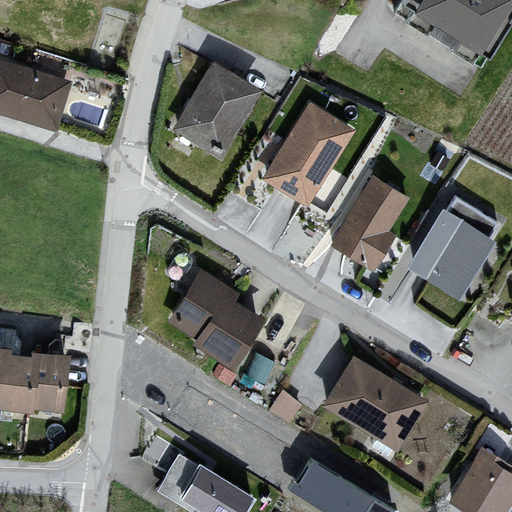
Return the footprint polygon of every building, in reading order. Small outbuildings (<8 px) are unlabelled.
[(411,0),(410,2),(476,44),(503,0),(411,0)] [(0,60),(0,108),(60,128),(71,82),(0,60)] [(211,61),(173,126),(219,153),(257,88),(211,61)] [(309,102),(264,174),(308,202),(353,130),(309,102)] [(373,173),(330,242),(369,266),(389,233),(383,229),(405,192),(373,173)] [(442,207),(407,263),(452,290),(494,220),(454,195),(445,210),(442,207)] [(199,268),(169,318),(195,334),(193,337),(231,359),(258,314),(229,296),(233,289),(199,268)] [(0,404),(29,408),(30,403),(58,407),(65,350),(27,345),(27,351),(5,349),(5,343),(0,342),(0,404)] [(352,351),(322,398),(395,444),(425,397),(352,351)] [(291,414),(300,394),(280,385),(271,405),(291,414)] [(482,446),(451,500),(471,511),(495,511),(511,483),(511,471),(502,465),(505,460),(482,446)] [(239,511),(251,491),(195,460),(177,494),(210,511),(239,511)] [(387,511),(314,466),(289,505),(301,511),(387,511)]
